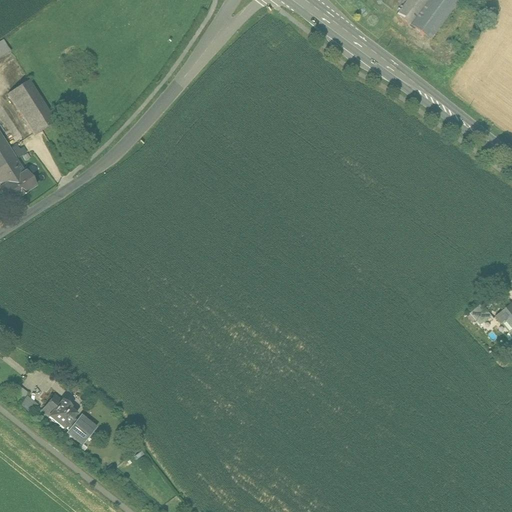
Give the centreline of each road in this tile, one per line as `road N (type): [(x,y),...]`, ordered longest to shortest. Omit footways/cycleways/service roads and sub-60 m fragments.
road 1 (tertiary): [(0,234),(131,136),(246,0)]
road 2 (primary): [(322,14),(511,160)]
